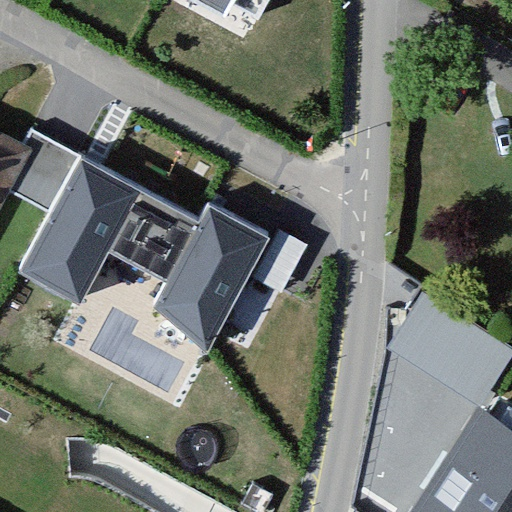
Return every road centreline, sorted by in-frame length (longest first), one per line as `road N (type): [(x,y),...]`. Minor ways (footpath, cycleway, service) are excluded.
road 1 (residential): [(366,204),(0,14)]
road 2 (residential): [(331,511),(361,328),(366,204)]
road 3 (residential): [(366,204),(380,0)]
